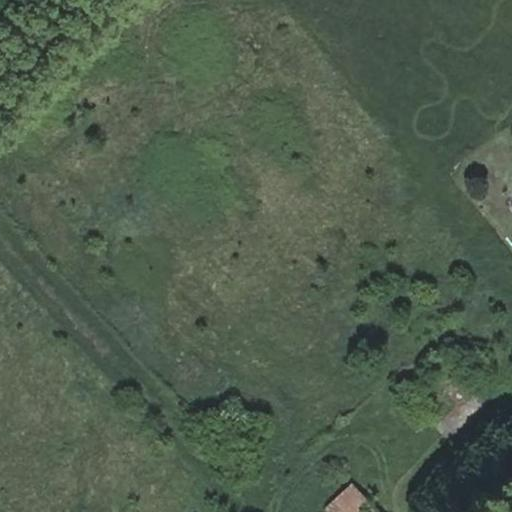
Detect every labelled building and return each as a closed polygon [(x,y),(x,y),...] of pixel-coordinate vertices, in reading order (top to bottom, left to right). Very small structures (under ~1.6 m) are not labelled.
[(477,387),(441,350),(420,370),(428,379),(456,408),(477,387)] [(456,408),(428,379),(409,396),(422,410),(437,426),(456,408)] [(422,410),(409,396),(399,406),(407,414),(414,407),(419,412),(422,410)] [(452,450),(495,419),(488,410),(445,441),(452,450)] [(358,511),(366,504),(348,485),(323,509),(326,511),(358,511)]
